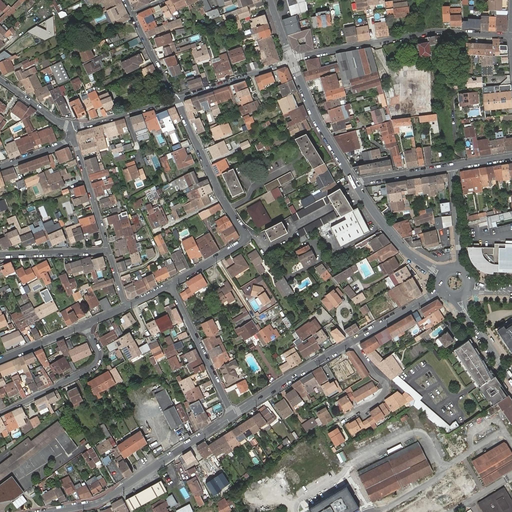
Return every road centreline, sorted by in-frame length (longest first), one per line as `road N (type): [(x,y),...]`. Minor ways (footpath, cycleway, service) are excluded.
road 1 (residential): [(169,284),(246,237),(175,100)]
road 2 (residential): [(291,60),(432,30),(511,35)]
road 3 (tertiary): [(232,415),(101,500),(51,511)]
road 4 (residential): [(84,325),(95,364),(0,413)]
road 5 (residential): [(232,415),(169,284)]
road 6 (tertiary): [(351,341),(232,415)]
road 7 (tertiary): [(356,184),(291,60)]
road 8 (tertiary): [(442,274),(400,245),(356,184)]
road 9 (residential): [(291,60),(175,100)]
